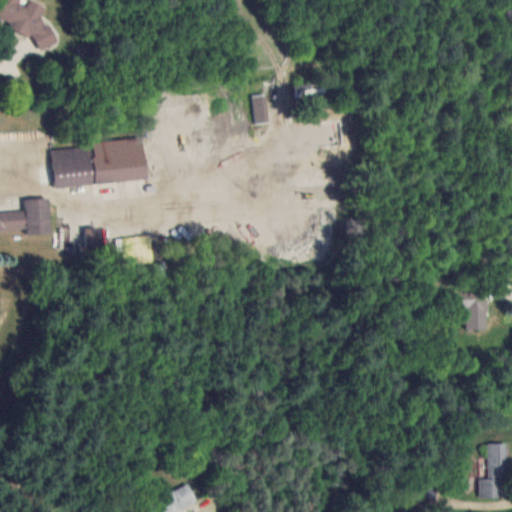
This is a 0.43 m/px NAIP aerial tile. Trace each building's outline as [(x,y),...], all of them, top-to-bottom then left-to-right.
[(46,7),(32,0),(3,0),(0,6),(0,22),(49,48),(57,32),(38,22),(46,7)] [(144,151),(90,156),(89,146),(51,150),(54,187),(147,179),(144,151)] [(51,233),(49,198),(25,199),(25,211),(0,211),(0,231),(27,230),(28,234),(51,233)] [(466,309),(466,330),(487,330),(486,290),(442,291),(442,309),(466,309)] [(479,497),(508,497),(508,442),(488,442),(488,478),(479,478),(479,497)] [(177,511),(198,502),(189,483),(141,505),(143,511),(177,511)]
